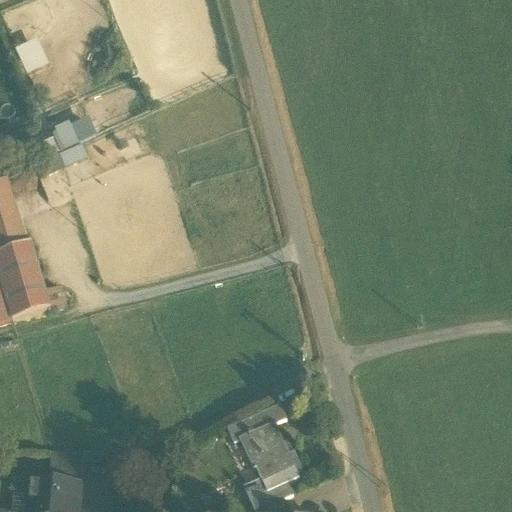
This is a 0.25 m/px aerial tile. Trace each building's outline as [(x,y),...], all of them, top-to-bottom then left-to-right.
[(36,44),(16,53),(29,79),(49,70),(36,44)] [(54,142),(60,156),(96,140),(89,121),(70,130),(68,126),(54,133),(56,136),(52,138),(54,142)] [(60,156),(54,142),(37,149),(43,164),(60,156)] [(59,158),(65,172),(88,162),(81,148),(59,158)] [(65,172),(59,158),(34,169),(40,183),(65,172)] [(24,249),(27,248),(8,182),(4,184),(24,249)] [(0,257),(24,249),(4,184),(0,185),(0,257)] [(12,325),(50,314),(44,295),(30,247),(27,248),(24,249),(0,257),(0,283),(12,325)] [(0,327),(12,325),(0,283),(0,327)] [(60,290),(44,295),(50,314),(65,310),(60,290)] [(229,418),(232,425),(259,412),(256,406),(229,418)] [(255,420),(261,435),(274,429),(286,424),(279,409),(255,420)] [(264,489),(267,497),(285,488),(299,482),(295,475),(301,472),(293,456),(288,460),(274,429),(261,435),(255,420),(227,433),(234,448),(241,444),(254,472),(256,472),(264,489)] [(43,485),(80,489),(83,455),(46,455),(43,485)] [(28,511),(78,511),(80,489),(43,485),(31,484),(30,498),(28,511)] [(247,497),(254,511),(266,511),(284,504),(290,501),(285,488),(267,497),(264,489),(247,497)] [(28,511),(30,498),(13,496),(11,511),(28,511)]
